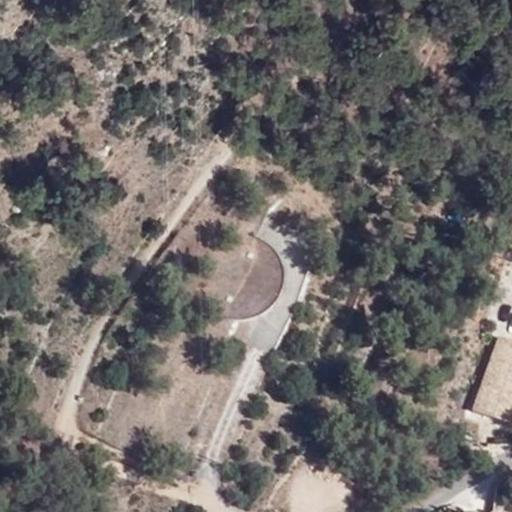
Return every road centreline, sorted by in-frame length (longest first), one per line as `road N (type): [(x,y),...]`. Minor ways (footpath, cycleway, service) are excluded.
road 1 (track): [(332,0),(99,326),(29,511)]
road 2 (residential): [(239,511),(61,421)]
